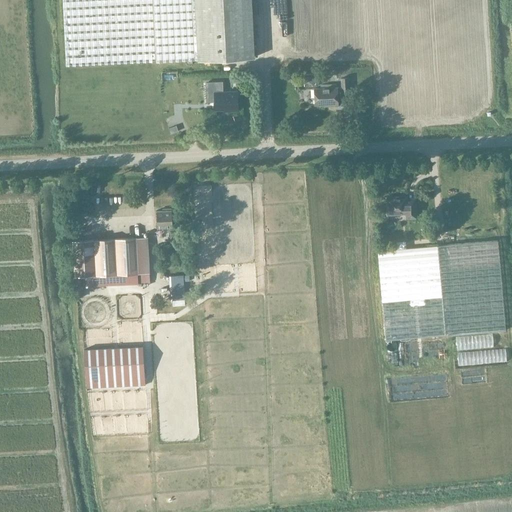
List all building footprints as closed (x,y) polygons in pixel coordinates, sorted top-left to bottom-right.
[(62,0),(66,66),(156,61),(195,59),(192,0),(62,0)] [(192,0),(195,59),(255,56),(252,2),(252,0),(192,0)] [(341,87),(314,88),(315,105),(328,104),(329,106),(338,105),(337,93),(348,93),(348,78),(341,78),(341,87)] [(214,92),(215,109),(229,109),(229,111),(238,110),(237,91),(214,92)] [(406,197),(387,198),(388,214),(407,214),(407,217),(416,217),(415,199),(406,199),(406,197)] [(163,211),(156,211),(157,226),(168,225),(169,236),(179,236),(178,218),(172,219),(171,208),(162,209),(163,211)] [(74,277),(137,274),(138,274),(136,238),(67,241),(68,253),(73,253),(74,277)] [(498,240),(377,251),(385,341),(505,330),(498,240)] [(84,349),(86,381),(145,377),(143,346),(84,349)]
